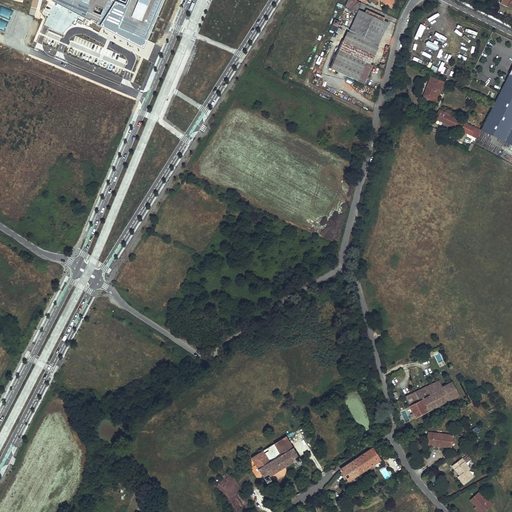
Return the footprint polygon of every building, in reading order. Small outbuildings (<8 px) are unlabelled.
[(52,0),(52,1),(143,49),(163,0),(52,0)] [(349,33),(374,44),(383,23),(382,22),(383,19),(366,11),(364,14),(358,11),(349,33)] [(332,70),(357,81),(365,62),(370,64),(371,63),(378,46),(374,44),(349,33),(341,50),(332,70)] [(312,69),(317,71),(325,54),(320,52),(312,69)] [(357,81),(364,84),(373,65),(370,64),(365,62),(357,81)] [(511,68),(493,105),(491,109),(481,130),(511,145),(511,68)] [(441,93),(444,88),(447,82),(434,76),(431,81),(424,96),(434,100),(438,92),(441,93)] [(497,93),(485,87),(482,94),(494,99),(497,93)] [(475,127),(453,116),(446,113),(446,112),(440,109),(437,114),(435,119),(440,121),(440,122),(460,132),(461,130),(471,135),(475,127)] [(477,138),(481,130),(475,127),(471,135),(477,138)] [(468,152),(470,153),(473,146),(476,140),(474,139),(471,145),(468,152)] [(449,376),(438,381),(448,401),(458,396),(449,376)] [(438,381),(404,397),(416,418),(448,401),(438,381)] [(470,430),(473,436),(480,432),(477,426),(470,430)] [(449,449),(450,436),(426,433),(424,447),(429,448),(430,446),(430,444),(440,445),(439,448),(449,449)] [(252,459),(267,482),(271,479),(269,477),(296,460),(298,463),(302,460),(286,436),(275,444),(282,455),(271,462),(263,451),(252,459)] [(373,448),(341,469),(348,481),(380,460),(373,448)] [(462,458),(452,466),(455,470),(458,468),(462,474),(460,476),(458,477),(463,484),(473,476),(468,470),(469,468),(466,463),(463,460),(462,458)] [(487,502),(475,491),(474,492),(486,503),(487,502)] [(486,503),(474,492),(467,500),(474,506),(480,511),(490,502),(488,500),(487,502),(486,503)]
